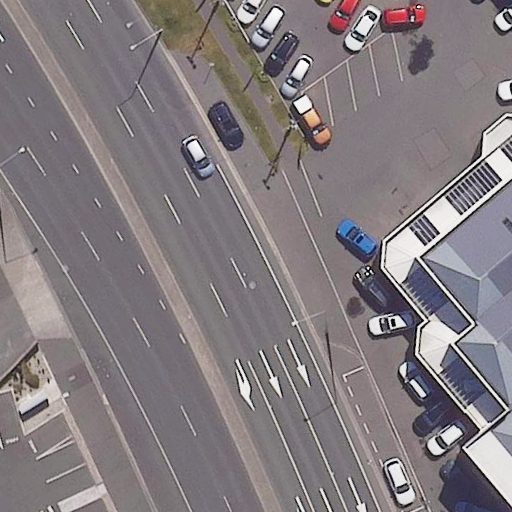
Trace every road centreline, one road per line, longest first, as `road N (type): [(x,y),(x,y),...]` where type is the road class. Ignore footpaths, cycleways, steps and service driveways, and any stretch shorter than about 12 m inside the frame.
road 1 (secondary): [(72,0),(262,350),(331,511)]
road 2 (secondary): [(232,511),(178,389),(0,103)]
